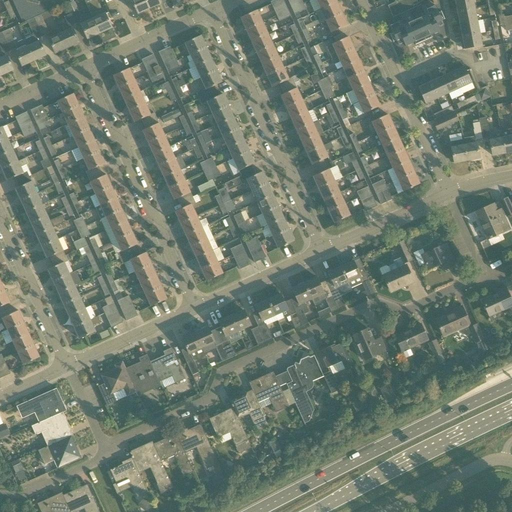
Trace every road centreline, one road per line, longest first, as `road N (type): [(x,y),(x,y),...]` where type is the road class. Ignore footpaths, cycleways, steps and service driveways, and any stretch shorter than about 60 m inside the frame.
road 1 (residential): [(104,448),(199,405),(224,367),(359,309),(406,311),(485,279)]
road 2 (primary): [(511,384),(257,511)]
road 3 (residential): [(192,307),(85,65)]
road 4 (residential): [(321,249),(213,9)]
road 5 (primary): [(316,511),(511,414)]
road 6 (residential): [(65,366),(0,221)]
road 7 (residential): [(192,307),(321,249)]
road 8 (residential): [(65,366),(192,307)]
road 9 (residential): [(321,249),(448,190)]
road 10 (unclassified): [(511,464),(490,460),(387,511)]
road 11 (residential): [(0,497),(18,500),(98,463),(104,448)]
